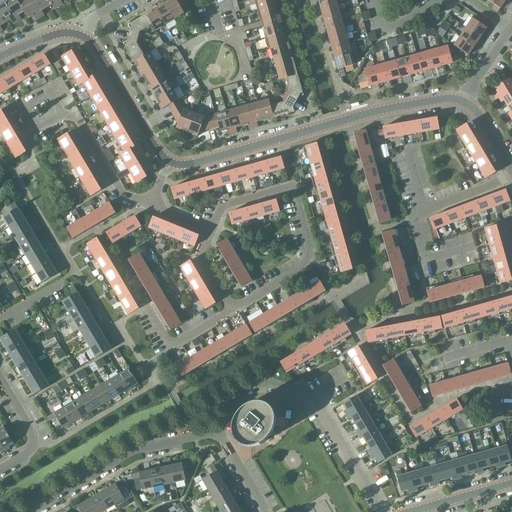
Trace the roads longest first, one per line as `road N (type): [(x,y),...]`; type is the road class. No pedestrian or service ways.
road 1 (tertiary): [(463,101),(373,112),(191,164),(168,161)]
road 2 (residential): [(265,511),(223,440),(212,435),(128,453),(31,511)]
road 3 (residential): [(231,304),(298,271),(309,245),(293,194),(281,188),(230,203),(211,229)]
road 4 (residential): [(383,511),(316,401),(343,378)]
road 5 (residential): [(151,205),(119,189),(72,115),(36,134)]
road 6 (tertiary): [(168,161),(84,38)]
